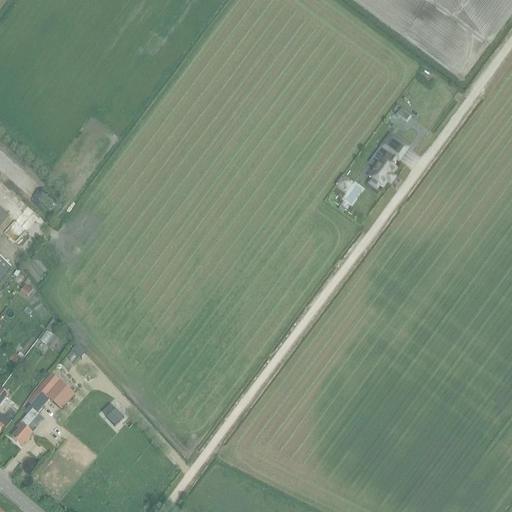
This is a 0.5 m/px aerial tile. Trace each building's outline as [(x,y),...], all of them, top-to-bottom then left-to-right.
[(401,110),(397,116),(407,123),(411,118),(401,110)] [(388,182),(389,183),(394,177),(392,176),(396,170),(393,167),(392,166),(397,160),(399,161),(408,149),(391,135),(384,144),(381,149),(377,153),(376,156),(381,159),(382,160),(374,172),(369,178),(371,179),(372,180),(369,184),(377,190),(380,185),(381,186),(383,188),(388,182)] [(0,208),(0,226),(9,217),(0,208)] [(0,282),(11,269),(0,259),(0,282)] [(32,282),(28,290),(37,294),(40,286),(32,282)] [(76,346),(71,352),(81,360),(86,354),(76,346)] [(21,362),(28,355),(22,349),(15,356),(21,362)] [(52,375),(27,403),(29,405),(34,409),(39,413),(50,400),(61,410),(75,395),(52,375)] [(28,397),(34,391),(30,386),(23,391),(28,397)] [(0,392),(0,405),(9,394),(2,389),(0,392)] [(19,431),(12,439),(22,447),(33,435),(33,434),(32,434),(28,430),(28,429),(39,417),(39,416),(40,416),(38,414),(39,413),(34,409),(33,410),(21,424),(17,429),(19,431)] [(107,418),(115,427),(124,419),(115,410),(107,418)] [(7,417),(15,422),(19,416),(11,411),(7,417)] [(93,413),(79,429),(87,436),(101,420),(93,413)] [(0,419),(0,431),(3,428),(6,430),(12,422),(8,418),(3,416),(0,419)] [(53,433),(62,421),(57,417),(48,429),(53,433)] [(104,441),(96,449),(103,456),(111,449),(104,441)] [(64,463),(67,467),(75,459),(72,456),(64,463)] [(95,489),(104,478),(95,471),(86,482),(95,489)] [(111,500),(123,502),(125,493),(112,491),(111,500)]
